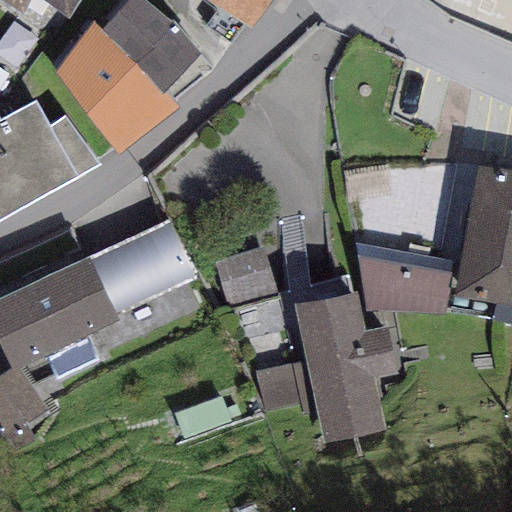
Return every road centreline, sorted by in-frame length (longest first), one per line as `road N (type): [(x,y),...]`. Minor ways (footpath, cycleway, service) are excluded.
road 1 (residential): [(0,236),(35,225),(137,163),(325,0)]
road 2 (residential): [(511,66),(370,0)]
